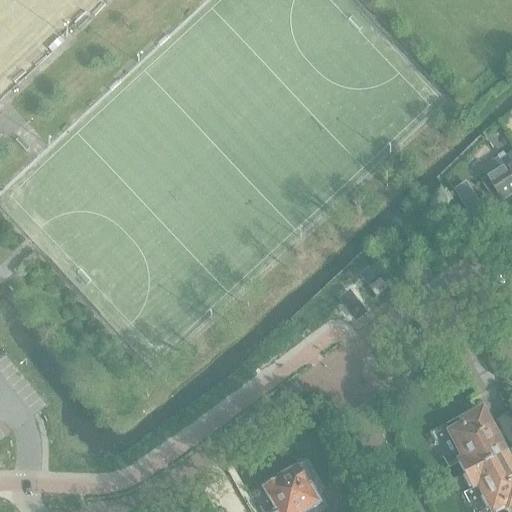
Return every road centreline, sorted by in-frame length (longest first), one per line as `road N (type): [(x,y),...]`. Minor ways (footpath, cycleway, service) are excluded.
road 1 (residential): [(118,511),(324,369)]
road 2 (residential): [(324,369),(511,239)]
road 3 (residential): [(407,511),(324,369)]
